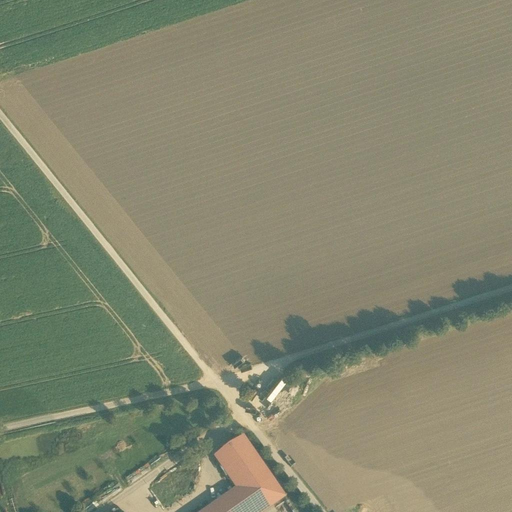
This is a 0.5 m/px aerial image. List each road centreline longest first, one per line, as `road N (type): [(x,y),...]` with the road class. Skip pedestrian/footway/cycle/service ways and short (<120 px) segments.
road 1 (track): [(0,429),(216,381),(511,287)]
road 2 (track): [(321,511),(0,114)]
